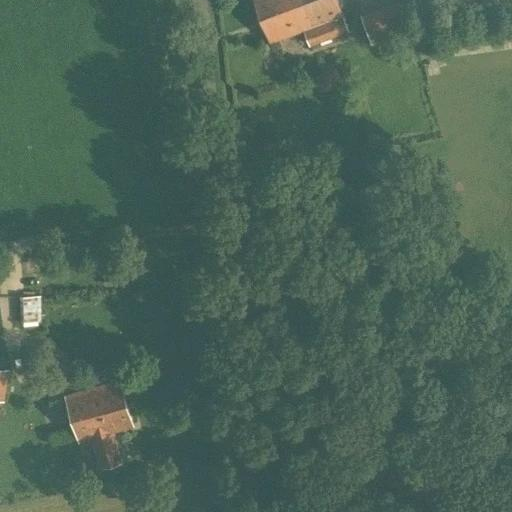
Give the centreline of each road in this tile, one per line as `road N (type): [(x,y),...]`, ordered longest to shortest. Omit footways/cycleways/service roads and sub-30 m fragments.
road 1 (unclassified): [(244,511),(200,0)]
road 2 (track): [(0,238),(222,229)]
